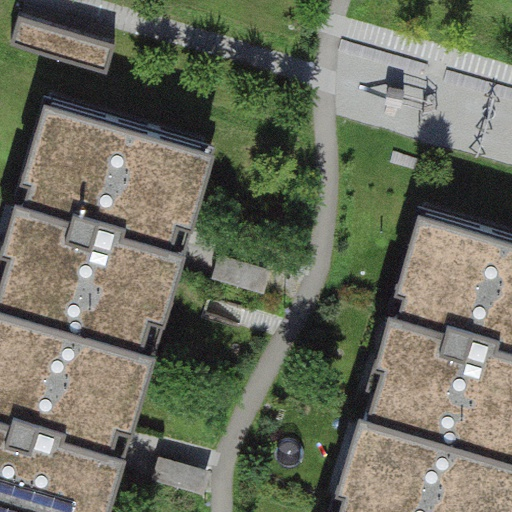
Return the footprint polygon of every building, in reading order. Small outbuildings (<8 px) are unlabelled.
[(28,4),(21,31),(116,54),(123,27),(28,4)] [(210,145),(35,93),(0,210),(0,338),(140,380),(179,248),(210,145)] [(364,434),(505,475),(511,450),(511,211),(437,189),(364,434)] [(0,338),(0,511),(101,511),(120,449),(140,380),(0,338)] [(364,434),(341,511),(493,511),(505,475),(364,434)]
